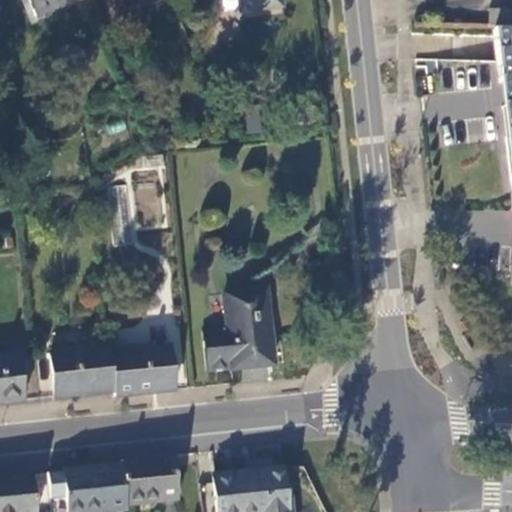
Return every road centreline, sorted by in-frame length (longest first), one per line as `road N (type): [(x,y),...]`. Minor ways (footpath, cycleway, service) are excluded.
road 1 (secondary): [(410,412),(393,362),(357,0)]
road 2 (tertiary): [(0,446),(410,412)]
